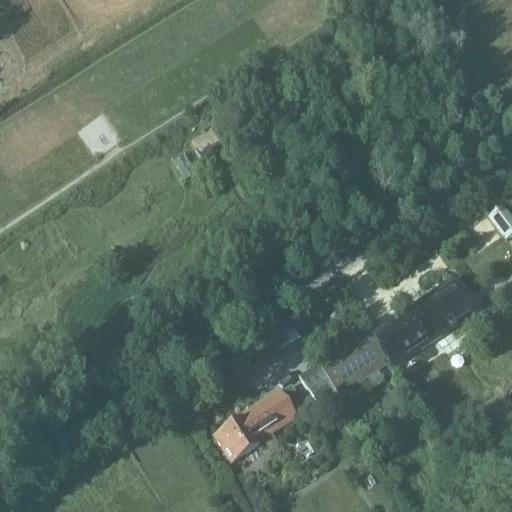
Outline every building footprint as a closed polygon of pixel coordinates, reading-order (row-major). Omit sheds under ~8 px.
[(190,145),(199,160),(220,147),(211,132),(190,145)] [(194,176),(183,158),(172,164),(183,183),(194,176)] [(511,223),(499,205),(484,216),(505,244),(511,239),(511,223)] [(383,326),(369,335),(380,353),(394,344),(402,357),(427,342),(425,339),(445,327),(449,332),(455,328),(456,329),(471,319),(463,306),(460,308),(456,303),(463,298),(461,294),(462,293),(453,281),(443,287),(444,289),(388,326),(389,328),(385,330),(383,326)] [(336,290),(322,298),(327,307),(341,298),(336,290)] [(284,319),(264,331),(278,354),(298,341),(284,319)] [(368,335),(342,352),(318,368),(338,400),(362,384),(364,383),(377,375),(389,367),(379,353),(368,335)] [(394,344),(380,353),(388,366),(402,357),(394,344)] [(341,404),(338,400),(318,368),(298,380),(309,398),(313,404),(321,416),(341,404)] [(377,375),(364,383),(370,393),(384,384),(377,375)] [(289,388),(279,395),(296,420),(305,414),(303,411),(305,410),(313,404),(309,398),(299,404),(289,388)] [(213,440),(231,467),(261,448),(258,443),(296,420),(279,395),(278,394),(240,418),(241,421),(220,435),(220,436),(213,440)] [(373,476),(364,482),(369,490),(378,484),(373,476)] [(259,489),(244,497),(253,511),(267,502),(259,489)]
